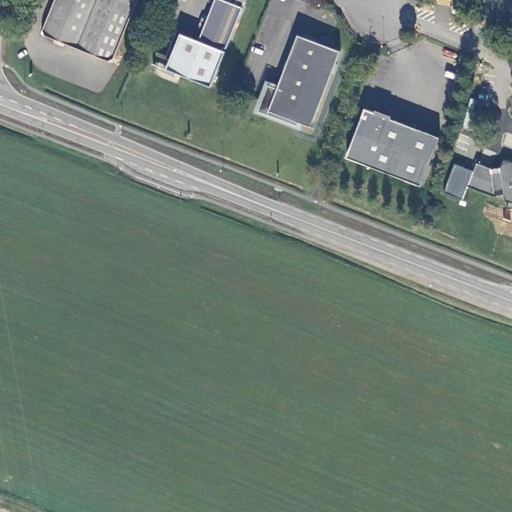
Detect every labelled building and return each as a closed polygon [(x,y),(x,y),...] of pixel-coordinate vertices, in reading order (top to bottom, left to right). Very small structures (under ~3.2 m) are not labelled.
[(62,0),(49,35),(83,48),(102,0),(62,0)] [(102,0),(83,48),(120,63),(144,0),(102,0)] [(183,74),(218,87),(232,50),(229,49),(230,46),(233,47),(249,6),(232,0),(222,0),(206,40),(190,34),(189,34),(178,59),(174,57),(168,73),(180,77),(183,74)] [(185,29),(174,57),(178,59),(189,34),(190,34),(191,31),(185,29)] [(307,123),(308,119),(322,124),(351,48),(309,32),(288,86),(279,82),(269,109),(307,123)] [(421,186),(438,137),(390,120),(391,116),(375,110),(373,114),(364,111),(347,160),(421,186)] [(511,157),(510,157),(507,165),(499,166),(483,160),(474,185),(502,196),(507,193),(511,194),(511,195),(511,199),(511,157)]
